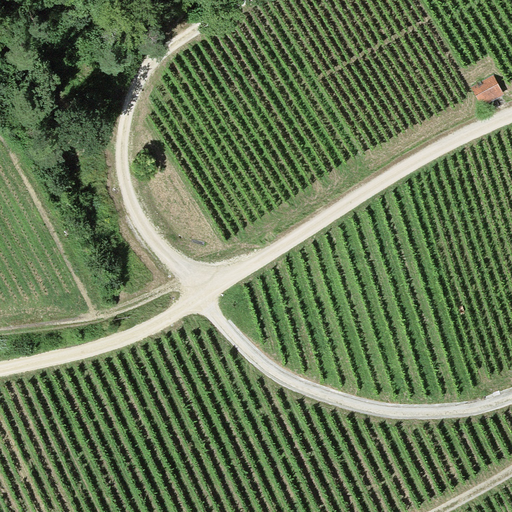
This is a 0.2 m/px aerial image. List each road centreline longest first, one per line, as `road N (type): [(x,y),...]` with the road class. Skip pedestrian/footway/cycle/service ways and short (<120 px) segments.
road 1 (track): [(234,0),(147,60),(127,91),(117,136),(129,205),(215,323),(296,387),(414,415),(511,397)]
road 2 (track): [(0,370),(81,352),(165,318),(457,134),(511,114)]
road 3 (track): [(181,279),(109,310),(0,327)]
road 4 (track): [(120,174),(38,73),(0,45)]
